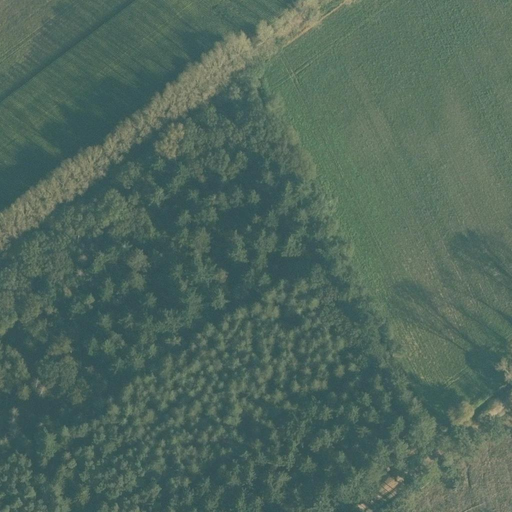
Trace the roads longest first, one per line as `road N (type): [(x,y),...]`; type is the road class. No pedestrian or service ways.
road 1 (track): [(0,467),(315,263)]
road 2 (track): [(0,260),(237,82)]
road 3 (track): [(511,399),(358,511)]
road 4 (track): [(76,417),(0,320)]
